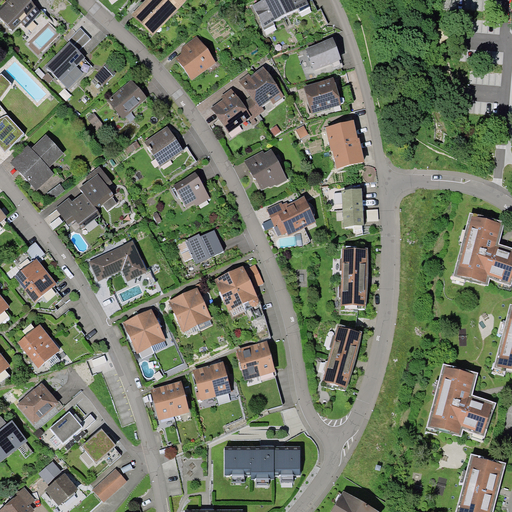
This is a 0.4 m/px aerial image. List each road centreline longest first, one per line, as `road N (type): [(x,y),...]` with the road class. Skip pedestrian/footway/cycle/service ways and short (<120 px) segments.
road 1 (residential): [(343,447),(326,435),(307,400),(277,281),(205,131),(84,0)]
road 2 (residential): [(161,511),(121,358),(76,275),(0,175)]
road 3 (residential): [(390,180),(388,312),(377,365),(343,447)]
road 4 (residential): [(334,0),(390,180)]
road 5 (residential): [(390,180),(442,181),(511,209)]
